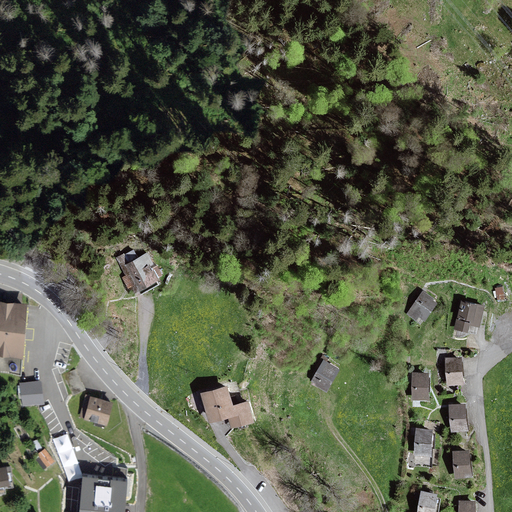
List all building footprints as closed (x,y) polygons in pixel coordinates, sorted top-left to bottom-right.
[(150,286),(132,247),(108,258),(126,297),(150,286)] [(438,301),(423,291),(406,317),(416,323),(419,319),(424,322),(438,301)] [(475,304),(459,300),(453,330),(467,332),(468,326),(478,328),(480,317),(473,316),(475,304)] [(0,347),(18,349),(22,304),(0,302),(0,347)] [(462,358),(446,359),(448,386),(464,384),(462,358)] [(341,370),(325,360),(312,383),(329,392),(341,370)] [(427,372),(412,372),(412,397),(428,397),(427,372)] [(40,380),(20,383),(23,406),(43,404),(40,380)] [(223,386),(200,394),(209,422),(227,416),(231,427),(250,421),(244,402),(230,406),(223,386)] [(109,405),(87,398),(81,418),(104,424),(109,405)] [(465,402),(448,405),(452,432),(469,430),(465,402)] [(433,429),(416,428),(415,457),(432,457),(433,429)] [(469,450),(452,450),(453,480),(469,479),(469,450)] [(0,495),(9,493),(1,469),(0,469),(0,495)] [(125,511),(129,475),(83,470),(78,511),(125,511)] [(434,511),(438,494),(422,491),(416,511),(434,511)] [(475,511),(475,500),(458,501),(458,511),(475,511)]
